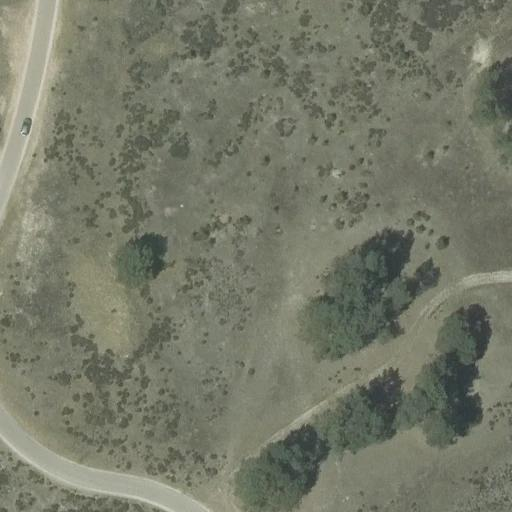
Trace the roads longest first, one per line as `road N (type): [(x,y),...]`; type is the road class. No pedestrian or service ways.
road 1 (unclassified): [(184,511),(143,492),(67,473),(15,439),(0,418)]
road 2 (unclassified): [(0,180),(44,0)]
